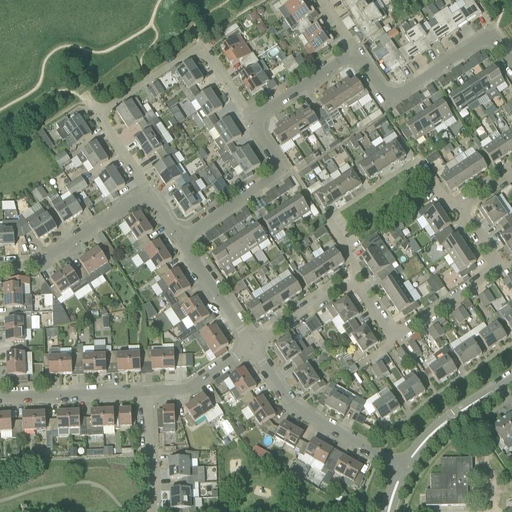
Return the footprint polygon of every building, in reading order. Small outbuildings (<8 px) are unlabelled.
[(285,20),(309,4),(306,0),(278,0),(273,4),(275,6),(272,7),(276,13),(279,10),(285,20)] [(339,0),(342,4),(344,2),(350,11),(363,2),(362,0),(339,0)] [(466,22),(467,22),(475,16),(476,18),(482,15),(474,3),(472,0),(461,0),(454,5),(459,11),(466,22)] [(379,1),(373,5),(377,12),(383,8),(379,1)] [(439,11),(445,8),(440,1),(435,4),(439,11)] [(350,11),(356,20),(354,21),(357,26),(378,13),(373,5),(368,9),(363,2),(350,11)] [(310,23),(307,18),(315,13),(309,4),(285,20),(293,32),(296,30),(297,32),(298,32),(310,23)] [(458,28),(466,22),(459,11),(452,16),(447,8),(440,13),(454,34),(459,30),(458,28)] [(363,30),(368,39),(369,39),(370,39),(373,44),(379,40),(386,35),(378,23),(387,17),(384,13),(382,10),(378,13),(357,26),(361,32),(363,30)] [(254,23),(260,19),(255,12),(249,16),(254,23)] [(438,41),(439,41),(447,35),(448,37),(454,34),(440,13),(432,18),(438,25),(431,30),(438,41)] [(417,27),(414,21),(408,25),(411,30),(417,27)] [(321,23),(313,28),(310,23),(298,32),(299,34),(301,37),(298,39),(304,48),(327,32),(321,23)] [(243,35),(236,24),(222,33),(229,43),(221,49),(227,58),(245,46),(239,37),(243,35)] [(412,31),(408,25),(402,29),(406,35),(405,36),(410,44),(398,52),(405,63),(406,65),(412,61),(411,59),(419,54),(420,56),(426,52),(412,31)] [(430,47),(438,41),(431,30),(424,34),(419,27),(412,31),(426,52),(431,49),(430,47)] [(273,28),(268,31),(272,37),(277,34),(273,28)] [(304,48),(310,57),(334,41),(327,32),(304,48)] [(386,35),(379,40),(384,47),(392,42),(391,41),(387,35),(386,35)] [(289,48),(285,42),(280,46),(283,51),(289,48)] [(398,52),(392,42),(384,47),(384,48),(374,55),(379,61),(382,60),(389,71),(390,70),(389,70),(398,64),(400,67),(401,69),(406,65),(405,63),(398,52)] [(227,58),(233,67),(241,62),(244,67),(256,59),(253,54),(251,55),(245,46),(227,58)] [(291,56),(286,59),(295,71),(300,68),(291,56)] [(247,72),(239,77),(246,86),(264,74),(269,71),(263,62),(260,64),(256,59),(244,67),(247,72)] [(295,71),(286,59),(281,63),(289,75),(295,71)] [(181,69),(179,66),(170,72),(173,75),(176,72),(182,82),(197,72),(191,62),(181,69)] [(485,74),(495,90),(505,84),(494,68),(485,74)] [(198,92),(194,87),(203,81),(197,72),(182,82),(188,91),(183,94),(180,96),(183,101),(187,99),(198,92)] [(262,89),(266,95),(277,87),(273,81),(270,83),(264,74),(246,86),(252,96),(262,89)] [(486,96),(495,90),(485,74),(476,80),(486,96)] [(369,95),(363,86),(361,87),(356,80),(351,83),(348,79),(344,82),(358,103),(369,95)] [(486,96),(476,80),(467,86),(477,102),(481,107),(489,101),(486,96)] [(344,82),(335,88),(346,105),(349,109),(358,103),(344,82)] [(158,83),(153,86),(160,97),(165,93),(158,83)] [(160,97),(153,86),(148,89),(155,100),(160,97)] [(468,108),(477,102),(467,86),(458,92),(468,108)] [(346,105),(335,88),(326,93),(337,111),(346,105)] [(191,104),(197,113),(216,100),(210,91),(201,97),(198,92),(187,99),(190,104),(191,104)] [(459,114),(468,108),(458,92),(448,98),(459,114)] [(319,103),(323,109),(318,112),(329,129),(334,126),(332,123),(341,117),(337,111),(326,93),(322,96),(324,100),(319,103)] [(174,99),(166,104),(170,110),(178,104),(174,99)] [(222,110),(216,100),(197,113),(196,113),(206,128),(217,121),(213,116),(222,110)] [(116,112),(123,121),(137,112),(131,102),(116,112)] [(433,108),(444,124),(453,118),(443,102),(433,108)] [(157,119),(155,116),(152,111),(148,114),(143,108),(137,112),(123,121),(129,131),(137,125),(140,130),(157,119)] [(424,114),(435,130),(444,124),(433,108),(424,114)] [(318,112),(313,115),(310,110),(305,113),(302,109),(298,112),(309,129),(318,124),(324,133),(329,129),(318,112)] [(383,116),(379,111),(368,118),(371,124),(383,116)] [(309,138),(305,132),(309,129),(298,112),(289,118),(300,135),(304,141),(309,138)] [(426,136),(435,130),(424,114),(415,120),(426,136)] [(70,124),(67,119),(56,126),(60,131),(57,133),(63,142),(71,137),(86,127),(79,118),(70,124)] [(300,135),(289,118),(280,124),(292,141),(300,135)] [(375,131),(388,123),(385,118),(372,126),(375,131)] [(135,140),(141,150),(162,137),(162,136),(156,127),(160,124),(157,119),(140,130),(144,135),(135,140)] [(217,121),(206,128),(215,142),(235,129),(229,120),(220,126),(217,121)] [(407,141),(413,137),(416,142),(426,136),(415,120),(406,127),(408,129),(402,133),(407,141)] [(278,131),(273,134),(282,147),(280,149),(284,155),(296,147),(292,141),(280,124),(276,127),(278,131)] [(351,131),(354,136),(363,129),(359,124),(355,127),(356,128),(351,131)] [(375,131),(372,126),(366,130),(369,135),(375,131)] [(77,146),(92,136),(86,127),(71,137),(77,146)] [(235,129),(215,142),(215,143),(221,151),(218,153),(221,159),(235,149),(232,144),(241,138),(235,129)] [(43,131),(37,134),(41,140),(47,136),(43,131)] [(511,134),(510,132),(501,138),(511,153),(511,152),(511,134)] [(354,138),(357,143),(362,139),(360,135),(354,138)] [(159,159),(171,151),(170,149),(167,146),(168,146),(162,137),(141,150),(148,159),(156,154),(159,159)] [(357,143),(354,138),(349,141),(352,146),(356,150),(360,148),(357,143)] [(511,153),(501,138),(492,144),(503,160),(506,159),(505,157),(511,153)] [(402,163),(404,162),(404,160),(403,159),(406,157),(402,151),(404,150),(397,139),(386,147),(397,163),(399,162),(400,163),(402,163)] [(357,143),(364,152),(368,149),(361,140),(357,143)] [(54,148),(51,142),(45,146),(49,151),(54,148)] [(82,153),(82,154),(77,158),(82,166),(88,162),(102,152),(96,143),(82,153)] [(388,169),(397,163),(386,147),(384,143),(375,149),(388,169)] [(483,150),(493,165),(500,161),(500,162),(503,160),(492,144),(483,150)] [(239,167),(254,157),(248,148),(239,154),(235,149),(221,159),(218,161),(222,166),(228,162),(234,171),(239,167)] [(364,154),(368,159),(378,175),(388,169),(375,149),(374,148),(364,154)] [(159,159),(163,164),(154,169),(160,178),(180,165),(174,156),(178,154),(175,149),(171,151),(159,159)] [(54,159),(57,164),(68,157),(64,152),(54,159)] [(94,171),(108,161),(102,152),(88,162),(94,171)] [(334,152),(328,156),(331,160),(337,156),(334,152)] [(295,167),(299,172),(308,166),(304,160),(300,154),(295,157),(298,161),(295,163),(296,166),(295,167)] [(313,162),(316,160),(313,154),(309,157),(304,160),(308,166),(313,162)] [(481,174),(487,169),(477,154),(468,160),(479,177),(481,175),(481,174)] [(331,160),(328,156),(322,160),(325,164),(331,160)] [(68,157),(57,164),(60,169),(71,162),(68,157)] [(242,183),(253,176),(251,173),(260,167),(254,157),(239,167),(243,173),(238,177),(242,183)] [(76,158),(71,161),(77,169),(82,165),(76,158)] [(356,166),(363,177),(366,176),(369,181),(378,175),(368,159),(356,166)] [(476,179),(479,177),(468,160),(459,166),(469,181),(475,177),(476,179)] [(217,182),(222,179),(223,178),(219,173),(213,164),(208,168),(213,176),(217,182)] [(176,182),(179,187),(190,179),(186,174),(180,165),(160,178),(167,188),(176,182)] [(469,181),(459,166),(450,172),(461,189),(463,187),(463,186),(469,181)] [(119,178),(113,168),(98,178),(104,187),(119,178)] [(313,172),(310,168),(298,176),(301,180),(313,172)] [(343,178),(353,192),(362,186),(358,181),(360,179),(353,168),(342,176),(343,178)] [(450,172),(440,178),(451,194),(457,189),(458,190),(461,189),(450,172)] [(194,197),(199,194),(201,192),(195,184),(198,182),(194,176),(190,179),(179,187),(183,192),(173,198),(180,207),(194,197)] [(216,182),(213,176),(209,179),(208,180),(212,186),(212,185),(216,182)] [(71,184),(74,189),(84,182),(81,177),(71,184)] [(105,200),(109,205),(119,198),(116,193),(125,187),(119,178),(104,187),(110,196),(105,200)] [(334,184),(344,198),(353,192),(343,178),(334,184)] [(224,193),(229,189),(222,179),(217,182),(224,193)] [(334,205),(344,198),(334,184),(331,179),(321,185),(334,205)] [(74,189),(77,194),(88,187),(84,182),(74,189)] [(224,193),(217,182),(216,182),(212,185),(219,196),(224,193)] [(320,182),(308,190),(319,206),(321,205),(325,211),(334,205),(321,185),(320,182)] [(72,198),(77,194),(74,189),(71,184),(65,188),(72,198)] [(41,187),(36,191),(43,201),(48,198),(41,187)] [(43,201),(36,191),(31,194),(38,205),(43,201)] [(186,216),(200,207),(194,197),(180,207),(186,216)] [(310,212),(308,209),(305,205),(300,197),(291,203),(301,219),(310,212)] [(73,219),(83,213),(73,198),(64,204),(73,219)] [(73,219),(64,204),(60,199),(51,204),(55,210),(54,211),(64,225),(73,219)] [(502,208),(496,199),(479,210),(485,220),(502,208)] [(305,205),(308,209),(313,206),(310,201),(305,205)] [(2,203),(2,211),(15,210),(15,202),(2,203)] [(292,225),(301,219),(291,203),(282,209),(292,225)] [(442,209),(440,206),(427,215),(423,210),(418,213),(422,218),(423,217),(429,226),(445,216),(441,210),(442,209)] [(485,220),(491,229),(499,224),(502,229),(511,222),(511,214),(508,217),(502,208),(485,220)] [(283,230),(292,225),(282,209),(273,215),(283,230)] [(48,236),(57,230),(48,215),(47,216),(43,210),(35,215),(48,236)] [(17,211),(3,212),(3,222),(17,221),(17,211)] [(132,233),(147,223),(140,213),(131,220),(128,217),(123,220),(132,233)] [(35,215),(25,221),(24,220),(20,223),(24,236),(31,231),(39,242),(48,236),(35,215)] [(283,230),(273,215),(264,221),(274,236),(283,230)] [(439,233),(452,225),(450,221),(449,222),(445,216),(429,226),(435,235),(433,237),(437,242),(442,238),(439,233)] [(4,247),(15,247),(14,236),(24,236),(20,223),(14,223),(14,222),(3,223),(3,229),(4,247)] [(511,222),(502,229),(506,234),(498,239),(504,248),(511,242),(511,222)] [(139,248),(150,241),(147,237),(153,232),(147,223),(132,233),(138,242),(135,243),(136,244),(139,248)] [(248,231),(258,247),(268,240),(258,225),(248,231)] [(399,231),(396,225),(389,229),(392,231),(395,234),(399,231)] [(239,237),(249,253),(258,247),(248,231),(239,237)] [(461,238),(459,235),(446,244),(442,238),(437,242),(440,247),(437,250),(442,258),(448,255),(464,245),(460,239),(461,238)] [(377,236),(368,242),(371,245),(364,250),(367,254),(360,259),(363,262),(364,261),(368,267),(389,253),(383,244),(377,236)] [(240,259),(249,253),(239,237),(230,243),(240,259)] [(150,261),(166,252),(159,242),(153,246),(150,241),(139,248),(142,253),(138,256),(144,266),(150,261)] [(107,252),(110,256),(115,253),(108,243),(103,246),(107,252)] [(221,249),(231,265),(240,259),(230,243),(221,249)] [(468,251),(464,245),(448,255),(454,264),(471,253),(469,250),(468,251)] [(421,251),(418,246),(412,250),(415,255),(421,251)] [(361,247),(354,252),(358,257),(365,252),(361,247)] [(334,248),(328,253),(325,255),(336,271),(339,269),(338,268),(345,264),(334,248)] [(98,249),(89,256),(99,270),(108,264),(109,266),(114,263),(110,256),(107,252),(103,256),(98,249)] [(222,271),(231,265),(221,249),(212,255),(222,271)] [(150,261),(156,271),(154,272),(158,277),(169,270),(166,265),(172,261),(166,252),(150,261)] [(371,274),(373,277),(386,269),(389,273),(394,270),(391,265),(396,262),(395,262),(389,253),(368,267),(372,273),(371,274)] [(459,274),(462,280),(468,276),(464,271),(476,263),(472,257),(473,256),(471,253),(454,264),(460,273),(459,274)] [(325,255),(316,261),(326,276),(332,272),(333,273),(336,271),(325,255)] [(103,277),(99,270),(89,256),(79,262),(83,268),(79,271),(89,286),(103,277)] [(273,269),(280,265),(277,260),(270,264),(273,269)] [(316,261),(307,267),(318,283),(321,281),(320,280),(326,276),(316,261)] [(298,273),(308,288),(314,284),(315,285),(318,283),(307,267),(298,273)] [(403,271),(401,267),(395,271),(398,275),(403,271)] [(70,268),(60,274),(70,289),(70,290),(74,296),(89,286),(79,271),(74,274),(70,268)] [(169,290),(184,280),(178,270),(172,275),(169,270),(158,277),(161,282),(163,280),(169,290)] [(393,279),(379,287),(382,291),(383,290),(387,296),(402,286),(396,276),(398,275),(395,271),(394,270),(389,273),(393,279)] [(51,281),(55,287),(50,290),(54,296),(57,301),(62,297),(61,296),(70,290),(70,289),(60,274),(51,281)] [(431,279),(440,292),(445,289),(436,276),(431,279)] [(296,297),(302,292),(292,277),(282,283),(293,300),(296,298),(296,297)] [(511,284),(508,278),(503,281),(510,292),(511,290),(511,284)] [(4,298),(23,297),(30,297),(29,286),(30,286),(30,279),(9,280),(9,286),(4,286),(4,298)] [(435,295),(440,292),(431,279),(426,283),(435,295)] [(457,279),(446,285),(449,290),(460,284),(457,279)] [(188,298),(184,294),(191,289),(184,280),(169,290),(163,294),(173,308),(188,298)] [(291,302),(293,300),(282,283),(273,289),(284,304),(290,300),(291,302)] [(54,296),(50,290),(46,284),(41,287),(41,297),(53,296),(54,296)] [(392,306),(408,295),(402,286),(387,296),(391,302),(390,303),(392,306)] [(273,289),(264,295),(275,312),(278,310),(277,309),(284,304),(273,289)] [(488,291),(487,292),(483,295),(490,305),(495,302),(488,291)] [(264,295),(255,301),(266,316),(272,312),(273,313),(275,312),(264,295)] [(414,311),(420,308),(416,302),(414,304),(408,295),(392,306),(394,308),(395,308),(399,314),(411,306),(414,311)] [(437,301),(434,295),(427,300),(431,305),(437,301)] [(490,305),(483,295),(478,298),(485,309),(490,305)] [(60,306),(57,301),(54,296),(53,296),(53,313),(65,313),(60,306)] [(32,308),(25,308),(23,308),(23,297),(4,298),(5,309),(12,309),(13,314),(31,314),(33,314),(32,308)] [(334,307),(332,304),(325,308),(333,321),(339,317),(355,306),(349,297),(334,307)] [(197,299),(191,303),(188,298),(173,308),(171,309),(180,323),(181,323),(203,308),(197,299)] [(472,307),(468,300),(462,304),(467,310),(472,307)] [(246,307),(257,323),(257,324),(260,322),(259,320),(266,316),(255,301),(246,307)] [(151,303),(144,306),(149,319),(156,317),(151,303)] [(332,322),(338,330),(342,327),(346,333),(357,325),(354,320),(361,315),(355,306),(339,317),(333,321),(332,322)] [(504,320),(511,332),(511,311),(508,307),(499,313),(504,320)] [(207,327),(203,322),(210,318),(203,308),(181,323),(187,331),(175,339),(181,344),(186,341),(189,339),(196,334),(207,327)] [(463,308),(458,311),(465,322),(470,319),(463,308)] [(458,311),(453,314),(453,315),(460,325),(465,322),(458,311)] [(71,324),(65,313),(53,313),(53,329),(71,324)] [(13,314),(13,320),(5,320),(6,332),(24,331),(32,331),(31,314),(13,314)] [(315,317),(310,321),(317,331),(322,328),(315,317)] [(446,323),(442,317),(437,320),(439,323),(441,326),(446,323)] [(317,331),(310,321),(305,324),(312,335),(317,331)] [(479,336),(488,351),(498,345),(488,330),(484,324),(471,332),(475,338),(479,336)] [(498,345),(507,339),(497,324),(488,330),(498,345)] [(374,334),(368,325),(360,330),(357,325),(346,333),(350,338),(352,337),(357,345),(374,334)] [(438,325),(433,328),(440,339),(445,335),(438,325)] [(216,327),(210,332),(207,327),(196,334),(199,339),(201,337),(207,347),(222,337),(216,327)] [(433,328),(428,331),(437,346),(442,343),(440,339),(433,328)] [(46,330),(47,338),(59,337),(58,329),(46,330)] [(292,330),(287,334),(289,337),(273,348),(279,357),(296,346),(292,341),(297,338),(292,330)] [(428,336),(424,330),(419,334),(423,339),(428,336)] [(6,343),(14,343),(14,349),(27,348),(26,342),(24,342),(24,331),(6,332),(6,343)] [(410,338),(412,342),(413,341),(414,343),(421,338),(418,333),(411,338),(410,338)] [(357,345),(363,355),(380,343),(374,334),(357,345)] [(222,337),(207,347),(202,350),(205,354),(210,351),(214,356),(229,346),(222,337)] [(296,346),(279,357),(285,366),(293,361),(296,366),(312,355),(316,353),(312,347),(307,350),(302,341),(296,346)] [(413,341),(412,342),(408,345),(415,355),(413,356),(416,360),(422,356),(414,343),(413,341)] [(482,355),(472,341),(463,347),(473,361),(482,355)] [(78,367),(84,367),(84,374),(95,374),(94,348),(83,348),(83,346),(77,346),(78,350),(77,350),(78,367)] [(106,366),(112,366),(112,353),(111,347),(94,348),(95,374),(107,373),(106,366)] [(163,353),(162,347),(146,348),(147,352),(146,352),(146,364),(152,364),(152,372),(164,371),(163,353)] [(454,353),(463,368),(473,361),(463,347),(454,353)] [(14,349),(14,354),(7,355),(7,366),(25,365),(25,354),(27,354),(27,348),(14,349)] [(216,360),(228,352),(225,349),(214,356),(216,360)] [(401,349),(396,352),(403,363),(408,360),(401,349)] [(73,375),(72,367),(78,367),(77,350),(71,351),(71,357),(60,357),(61,375),(73,375)] [(146,352),(140,352),(140,354),(129,354),(129,373),(141,372),(141,365),(146,364),(146,352)] [(112,353),(112,366),(118,365),(118,373),(129,373),(129,354),(117,355),(117,353),(112,353)] [(181,368),(180,356),(174,356),(174,353),(163,353),(164,371),(175,371),(175,369),(181,368)] [(49,368),(50,376),(61,375),(60,357),(49,358),(49,355),(43,356),(43,368),(49,368)] [(298,385),(314,374),(308,365),(316,361),(312,355),(296,366),(299,371),(292,376),(298,385)] [(341,356),(336,360),(343,370),(344,372),(349,369),(349,368),(341,356)] [(448,378),(457,372),(447,357),(438,363),(448,378)] [(376,365),(383,376),(388,373),(381,362),(380,363),(376,365)] [(424,373),(427,377),(432,374),(438,384),(448,378),(438,363),(424,373)] [(15,383),(28,382),(28,376),(26,376),(25,365),(7,366),(8,377),(15,377),(15,383)] [(358,370),(354,365),(349,368),(349,369),(344,372),(348,377),(358,370)] [(378,379),(383,376),(376,365),(371,369),(378,379)] [(230,379),(229,379),(235,389),(250,379),(244,369),(230,379)] [(311,389),(315,394),(326,387),(322,381),(320,383),(314,374),(298,385),(304,394),(311,389)] [(416,399),(425,393),(413,374),(403,380),(406,385),(416,399)] [(250,393),(256,388),(250,379),(235,389),(241,398),(239,399),(243,404),(253,397),(250,393)] [(346,392),(337,387),(332,384),(328,391),(325,394),(331,397),(325,407),(335,413),(346,392)] [(416,399),(406,385),(397,391),(407,405),(416,399)] [(391,416),(400,409),(387,389),(378,395),(391,416)] [(215,392),(211,395),(217,406),(222,402),(215,392)] [(361,401),(346,392),(335,413),(344,418),(350,409),(355,411),(361,401)] [(204,396),(194,402),(204,417),(214,411),(212,409),(217,406),(211,395),(206,398),(204,396)] [(376,413),(382,422),(391,416),(378,395),(366,403),(361,401),(355,411),(360,414),(364,408),(370,417),(376,413)] [(263,398),(257,402),(253,397),(243,404),(246,409),(248,408),(254,417),(269,407),(263,398)] [(189,415),(184,418),(191,428),(196,425),(195,423),(204,417),(194,402),(185,408),(189,415)] [(269,421),(275,417),(269,407),(254,417),(260,427),(258,428),(262,434),(265,435),(273,426),(269,421)] [(159,429),(164,429),(164,433),(175,433),(175,408),(163,408),(163,417),(158,418),(159,429)] [(115,435),(115,430),(120,430),(120,428),(120,417),(114,418),(114,410),(103,411),(103,436),(115,435)] [(120,428),(132,428),(131,410),(120,410),(120,417),(120,428)] [(91,411),(91,419),(86,419),(86,432),(87,437),(103,436),(103,411),(91,411)] [(57,413),(57,420),(52,420),(52,433),(58,433),(58,431),(69,430),(68,412),(57,413)] [(86,419),(80,419),(80,412),(68,412),(69,430),(80,430),(80,432),(86,432),(86,419)] [(24,432),(35,431),(34,413),(23,414),(23,421),(17,422),(18,434),(24,434),(24,432)] [(52,420),(46,420),(46,413),(34,413),(35,431),(46,431),(46,433),(52,433),(52,420)] [(12,435),(18,434),(17,422),(12,422),(12,414),(0,415),(1,433),(12,432),(12,435)] [(357,415),(355,422),(363,425),(366,418),(357,415)] [(511,418),(510,415),(501,421),(511,437),(511,418)] [(499,438),(495,441),(502,451),(506,448),(504,444),(511,438),(511,437),(501,421),(492,427),(499,438)] [(294,429),(284,423),(280,429),(273,426),(265,435),(274,440),(275,439),(285,444),(294,429)] [(245,433),(242,427),(235,432),(238,437),(245,433)] [(293,451),(299,455),(305,444),(300,441),(304,434),(294,429),(285,444),(294,450),(293,451)] [(221,442),(224,447),(225,447),(234,441),(231,436),(221,442)] [(315,462),(314,461),(323,446),(314,440),(310,446),(305,444),(299,455),(300,455),(298,460),(311,468),(315,462)] [(323,446),(314,461),(315,462),(311,468),(326,476),(327,474),(328,472),(335,461),(330,458),(333,451),(323,446)] [(262,458),(265,452),(256,447),(252,452),(262,458)] [(113,456),(113,448),(104,448),(105,456),(113,456)] [(181,459),(169,460),(169,470),(190,469),(189,461),(193,461),(193,453),(181,454),(181,459)] [(335,461),(328,472),(334,475),(335,473),(344,478),(353,463),(343,457),(340,463),(335,461)] [(472,459),(441,460),(441,475),(431,475),(431,491),(426,491),(426,507),(468,506),(468,475),(472,475),(472,459)] [(358,489),(364,478),(359,475),(363,468),(353,463),(344,478),(354,484),(353,485),(358,489)] [(169,470),(170,480),(182,479),(182,485),(194,484),(194,477),(198,477),(197,469),(190,469),(169,470)] [(182,490),(170,490),(171,500),(191,500),(190,492),(195,491),(194,484),(182,485),(182,490)] [(171,500),(171,511),(183,510),(182,511),(195,511),(195,508),(195,500),(191,500),(171,500)]
